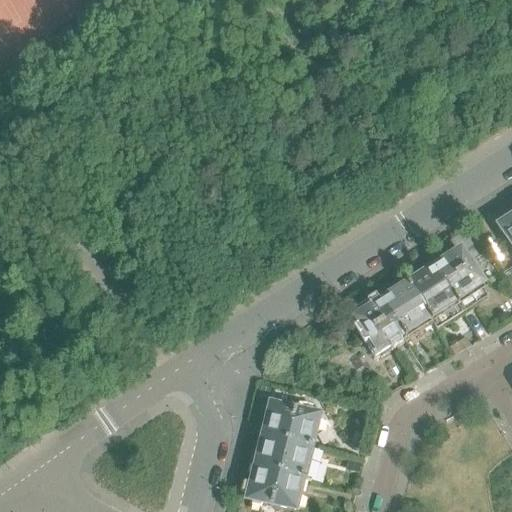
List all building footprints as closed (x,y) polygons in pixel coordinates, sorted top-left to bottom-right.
[(511,218),(509,218),(501,223),(500,226),(496,229),(511,253),(511,218)] [(482,289),(459,253),(455,255),(452,255),(444,260),(443,263),(432,270),(455,306),(482,289)] [(511,279),(511,266),(510,262),(500,268),(509,282),(511,279)] [(455,306),(432,270),(422,276),(418,276),(411,281),(410,284),(405,287),(429,323),(455,306)] [(429,323),(405,287),(401,289),(398,289),(390,294),(390,297),(379,303),(402,340),(429,323)] [(402,340),(379,303),(368,310),(365,310),(358,315),(357,318),(347,324),(352,333),(358,330),(376,357),(378,356),(380,359),(393,350),(391,347),(402,340)] [(466,351),(465,351),(460,343),(448,351),(453,359),(466,351)] [(316,434),(318,426),(315,422),(315,421),(285,413),(283,410),(275,408),(273,410),(270,409),(269,413),(265,414),(263,424),(265,426),(262,440),(308,451),(311,438),(316,434)] [(365,454),(369,438),(355,435),(351,450),(365,454)] [(306,483),(314,453),(308,451),(262,440),(259,453),(255,454),(253,464),(255,467),(254,470),(300,482),(306,483)] [(296,497),(300,482),(254,470),(251,486),(247,486),(244,497),(247,499),(246,503),(250,503),(251,507),(259,509),(262,506),(269,508),(285,511),(293,511),(297,510),(300,501),(296,497)]
